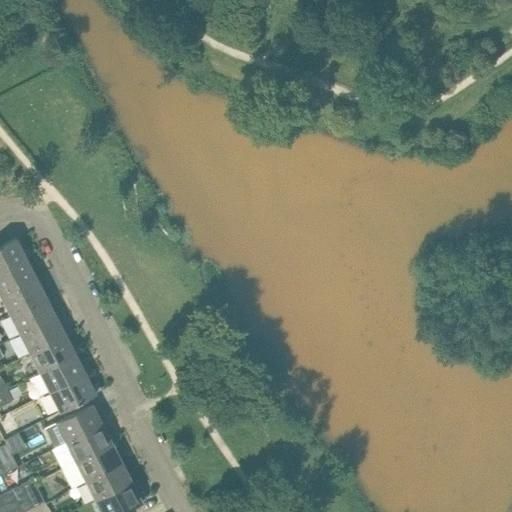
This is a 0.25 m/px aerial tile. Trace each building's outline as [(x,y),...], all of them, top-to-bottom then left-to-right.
[(0,270),(26,258),(32,255),(28,248),(22,251),(15,237),(0,244),(0,270)] [(32,269),(26,258),(0,270),(0,294),(36,276),(42,273),(38,266),(32,269)] [(36,276),(0,294),(0,317),(0,318),(8,314),(45,296),(51,293),(48,286),(42,289),(36,276)] [(52,309),(45,296),(8,314),(18,334),(47,319),(55,315),(61,312),(58,306),(52,309)] [(55,315),(47,319),(18,334),(27,353),(65,334),(71,331),(68,325),(62,328),(55,315)] [(65,334),(27,353),(20,357),(30,376),(37,373),(75,353),(81,350),(77,344),(72,347),(65,334)] [(87,363),(82,366),(75,353),(37,373),(47,392),(85,373),(90,370),(87,363)] [(97,382),(91,385),(85,373),(47,392),(56,411),(83,398),(101,389),(97,382)] [(0,405),(7,402),(12,400),(6,389),(0,391),(0,405)] [(91,403),(84,407),(56,421),(66,441),(102,423),(107,421),(104,414),(98,417),(91,403)] [(108,436),(102,423),(66,441),(76,460),(111,443),(117,440),(114,433),(108,436)] [(17,466),(15,461),(5,443),(0,445),(0,460),(6,471),(17,466)] [(124,452),(118,455),(111,443),(76,460),(86,479),(121,462),(127,459),(124,452)] [(128,475),(121,462),(86,479),(96,498),(131,481),(137,478),(133,472),(128,475)] [(44,501),(35,483),(32,478),(21,484),(33,506),(44,501)] [(137,494),(131,481),(96,498),(103,511),(116,511),(126,507),(146,498),(143,491),(137,494)] [(22,511),(33,506),(21,484),(11,489),(22,511)] [(0,496),(8,511),(21,511),(22,511),(11,489),(0,494),(0,496)] [(0,511),(8,511),(0,496),(0,511)]
